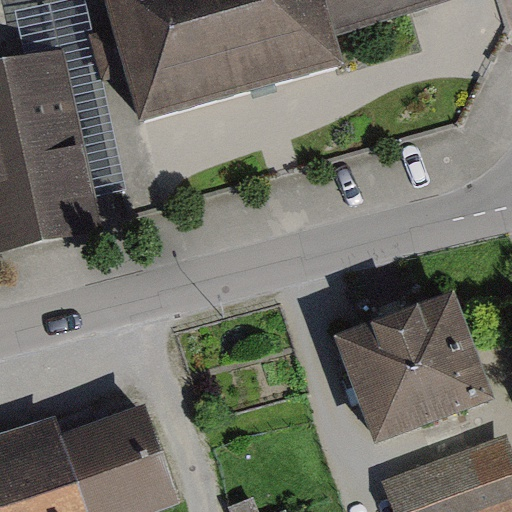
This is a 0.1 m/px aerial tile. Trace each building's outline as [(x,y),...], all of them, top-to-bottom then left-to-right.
[(136,0),(174,131),(386,71),(376,39),(496,5),(494,0),(136,0)] [(38,74),(0,81),(0,265),(117,242),(109,202),(135,197),(96,10),(27,24),(38,74)] [(511,363),(493,303),(370,342),(401,438),(511,402),(511,363)] [(83,419),(0,447),(0,511),(179,511),(210,502),(182,418),(93,448),(83,419)] [(511,511),(511,450),(409,484),(417,511),(511,511)]
